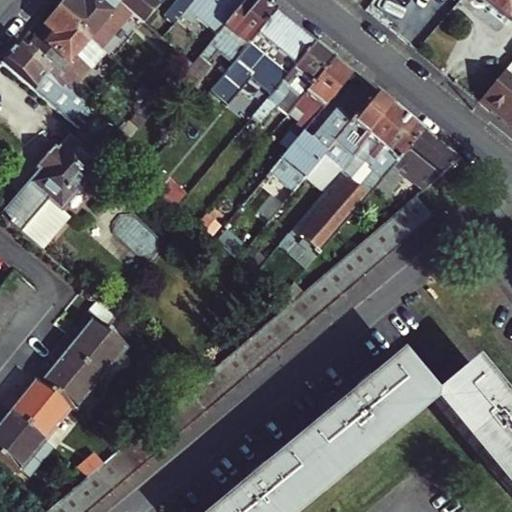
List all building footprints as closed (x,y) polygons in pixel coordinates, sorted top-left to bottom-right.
[(106,22),(110,17),(104,12),(108,7),(114,0),(113,0),(81,0),(77,5),(70,0),(66,0),(56,12),(87,39),(103,19),(106,22)] [(114,0),(108,7),(120,17),(125,10),(114,0)] [(113,0),(114,0),(125,10),(140,23),(156,4),(150,0),(113,0)] [(159,0),(156,4),(140,23),(159,39),(173,23),(184,10),(192,0),(159,0)] [(240,0),(192,0),(184,10),(214,35),(242,1),(240,0)] [(505,25),(511,16),(511,0),(469,0),(472,5),(478,7),(483,6),(505,25)] [(253,10),(242,1),(214,35),(176,80),(189,91),(209,66),(207,64),(216,54),(230,66),(274,14),(260,2),(253,10)] [(87,39),(96,46),(120,17),(108,7),(104,12),(110,17),(106,22),(103,19),(87,39)] [(91,69),(83,62),(77,64),(71,59),(83,44),(92,52),(101,59),(105,54),(96,46),(87,39),(56,12),(43,28),(52,35),(44,45),(35,38),(25,50),(51,73),(60,81),(70,68),(83,79),(91,69)] [(274,14),(230,66),(208,92),(226,107),(248,80),(269,97),(312,44),(285,22),(274,14)] [(18,44),(2,63),(35,92),(51,73),(25,50),(18,44)] [(77,64),(83,62),(92,52),(83,44),(71,59),(77,64)] [(312,44),(269,97),(243,128),(252,135),(275,107),(277,109),(289,94),(298,100),(303,95),(331,60),(312,44)] [(331,60),(303,95),(321,110),(350,75),(331,60)] [(511,79),(503,72),(478,102),(511,129),(511,79)] [(35,92),(44,99),(60,81),(51,73),(35,92)] [(44,99),(60,113),(75,94),(60,81),(44,99)] [(374,95),(362,85),(346,105),(358,114),(374,95)] [(70,123),(80,111),(86,104),(75,94),(60,113),(70,123)] [(289,94),(277,109),(285,115),(294,105),(298,100),(289,94)] [(298,100),(294,105),(308,115),(313,120),(321,110),(303,95),(298,100)] [(352,156),(368,138),(392,109),(374,95),(358,114),(334,142),(342,148),(334,158),(344,166),(352,156)] [(86,104),(80,111),(83,114),(90,107),(86,104)] [(392,109),(368,138),(378,146),(362,164),(370,171),(355,189),(346,182),(298,240),(312,252),(311,254),(315,258),(382,179),(421,133),(392,109)] [(308,115),(300,125),(305,129),(313,120),(308,115)] [(298,138),(302,133),(305,129),(300,125),(297,123),(290,132),(298,138)] [(40,171),(0,216),(19,233),(42,251),(68,219),(59,212),(85,182),(90,186),(113,160),(78,129),(70,140),(67,138),(56,152),(52,149),(54,147),(52,146),(33,169),(35,170),(36,169),(40,171)] [(278,162),(302,181),(321,158),(326,152),(302,133),(298,138),(278,162)] [(429,171),(419,183),(425,188),(456,164),(456,162),(421,133),(382,179),(389,184),(398,172),(400,173),(403,170),(410,175),(419,163),(429,171)] [(368,138),(352,156),(362,164),(378,146),(368,138)] [(342,148),(334,142),(326,152),(321,158),(339,172),(344,166),(334,158),(342,148)] [(362,164),(352,156),(344,166),(339,172),(338,174),(346,182),(355,189),(370,171),(362,164)] [(278,162),(269,173),(292,192),(302,181),(278,162)] [(410,175),(419,183),(429,171),(419,163),(410,175)] [(154,169),(141,184),(167,206),(180,191),(154,169)] [(282,204),(259,185),(243,205),(266,224),(282,204)] [(107,457),(43,511),(84,511),(432,217),(415,196),(396,211),(245,341),(107,457)] [(9,272),(0,282),(0,326),(31,290),(9,272)] [(64,334),(55,344),(95,377),(122,344),(89,318),(71,340),(64,334)] [(53,363),(36,383),(66,407),(69,409),(95,377),(55,344),(45,356),(53,363)] [(293,447),(326,487),(432,400),(399,360),(359,392),(354,385),(330,405),(331,415),(293,447)] [(511,403),(506,405),(473,366),(432,400),(511,494),(511,403)] [(8,393),(0,402),(0,404),(41,438),(66,407),(36,383),(32,379),(16,399),(8,393)] [(41,438),(0,404),(0,460),(13,471),(41,438)] [(212,511),(296,511),(326,487),(293,447),(253,479),(249,473),(225,493),(225,502),(212,511)]
